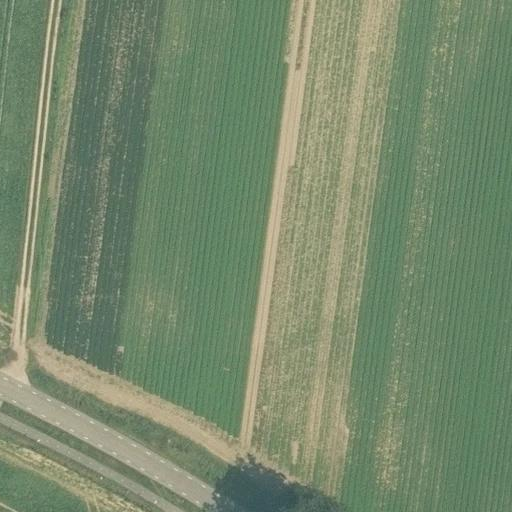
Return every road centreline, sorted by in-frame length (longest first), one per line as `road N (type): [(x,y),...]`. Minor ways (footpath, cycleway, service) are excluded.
road 1 (track): [(0,400),(18,361),(58,0)]
road 2 (tertiary): [(232,511),(0,383)]
